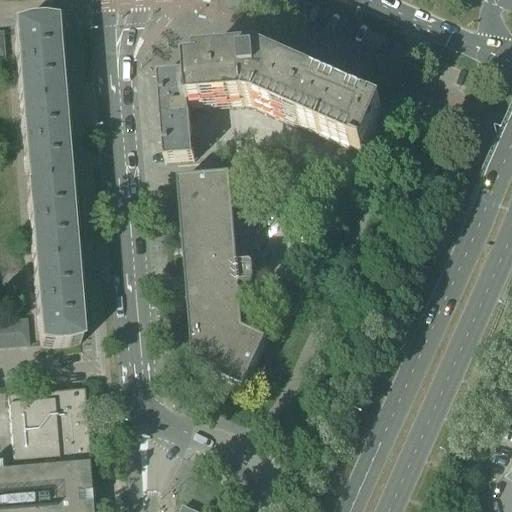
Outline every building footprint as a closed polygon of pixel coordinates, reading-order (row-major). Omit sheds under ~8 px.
[(13,33),(17,74),(58,70),(57,56),(55,56),(53,30),(40,28),(27,29),(13,33)] [(372,112),(263,64),(261,63),(259,63),(256,62),(253,62),(185,68),(185,80),(158,82),(161,123),(165,167),(194,165),(190,114),(243,110),(249,111),(254,111),(258,112),(261,113),(265,115),(295,128),(363,159),(382,116),(372,111),(372,112)] [(17,74),(20,112),(60,109),(58,84),(59,84),(58,70),(17,74)] [(20,112),(23,156),(65,153),(63,135),(62,135),(60,109),(20,112)] [(23,156),(26,192),(66,188),(64,163),(66,163),(65,153),(23,156)] [(342,185),(324,177),(320,186),(337,194),(342,185)] [(231,182),(178,186),(193,370),(244,394),(266,346),(243,335),(240,292),(252,291),(255,289),(253,272),(251,270),(238,271),(231,182)] [(26,192),(29,227),(71,224),(70,214),(68,214),(66,188),(26,192)] [(392,226),(406,233),(419,205),(406,198),(392,226)] [(29,227),(33,271),(73,268),(71,242),(72,242),(71,224),(29,227)] [(33,271),(36,310),(78,307),(76,294),(75,294),(73,268),(33,271)] [(78,307),(36,310),(39,350),(53,352),(66,351),(79,347),(77,322),(79,322),(78,307)] [(25,323),(14,324),(16,350),(27,349),(25,323)] [(14,324),(3,325),(5,351),(16,350),(14,324)] [(0,511),(91,511),(91,506),(90,506),(89,500),(93,500),(83,394),(7,400),(13,468),(0,468),(0,511)]
